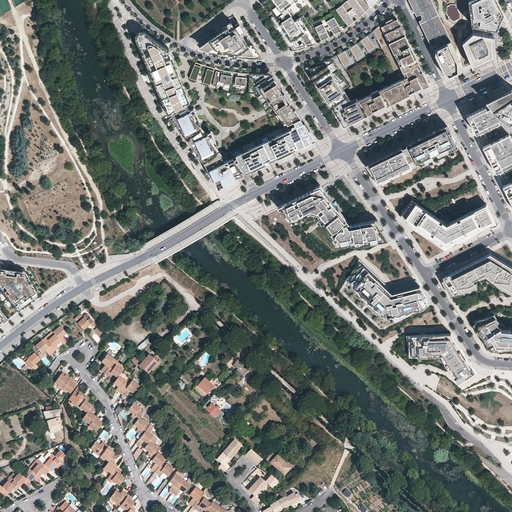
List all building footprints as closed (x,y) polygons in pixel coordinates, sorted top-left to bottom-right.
[(263,0),(262,1),(291,45),(296,42),(300,48),(303,47),(306,46),(308,45),(311,44),(314,43),(316,42),(319,41),(321,40),(323,39),(324,39),(326,38),(327,38),(328,37),(330,36),(333,34),(336,33),(338,31),(339,31),(341,30),(331,12),(329,14),(326,15),(324,17),(321,18),(318,20),(315,21),(312,23),(309,24),(307,25),(301,16),(294,21),(290,15),(285,8),(289,5),(289,6),(293,4),(291,2),(294,0),(295,0),(296,0),(295,0),(263,0)] [(348,0),(342,5),(333,11),(345,27),(347,25),(348,25),(349,24),(351,23),(352,22),(354,21),(354,20),(356,19),(358,17),(359,17),(360,16),(361,15),(362,14),(365,12),(361,6),(366,1),(369,7),(370,6),(371,5),(373,3),(374,2),(375,1),(375,0),(348,0)] [(410,0),(435,52),(436,47),(452,40),(435,7),(431,0),(410,0)] [(456,49),(461,69),(463,68),(471,64),(463,42),(474,32),(472,24),(471,12),(470,10),(470,8),(469,0),(431,0),(435,7),(452,40),(456,49)] [(469,0),(470,8),(470,10),(471,12),(472,24),(492,27),(495,28),(496,25),(497,21),(498,18),(500,15),(501,12),(495,0),(469,0)] [(369,7),(366,1),(361,6),(365,12),(367,9),(369,8),(369,7)] [(290,15),(293,13),(289,6),(289,5),(285,8),(290,15)] [(388,104),(429,84),(426,78),(409,44),(402,28),(393,10),(391,13),(390,15),(388,16),(386,19),(384,21),(382,23),(380,25),(378,26),(376,28),(374,30),(378,38),(382,48),(394,72),(397,79),(362,96),(371,112),(388,104)] [(219,54),(241,58),(263,59),(248,36),(237,20),(228,26),(208,41),(199,47),(217,53),(219,54)] [(491,31),(492,27),(472,24),(474,32),(491,35),(491,31)] [(189,102),(165,46),(160,43),(146,32),(145,31),(143,31),(142,30),(140,31),(139,31),(138,32),(137,34),(136,35),(136,37),(137,38),(169,114),(171,113),(186,104),(189,102)] [(491,35),(474,32),(463,42),(471,64),(473,67),(483,62),(494,57),(493,54),(493,50),(493,46),(493,40),(493,35),(491,35)] [(364,38),(362,40),(369,50),(375,46),(367,36),(366,37),(365,37),(364,38)] [(435,52),(447,75),(461,69),(456,49),(452,40),(436,47),(435,52)] [(351,47),(350,48),(357,58),(363,54),(356,44),(355,44),(355,45),(354,45),(353,46),(351,47)] [(170,48),(165,46),(189,102),(192,101),(170,48)] [(340,53),(338,54),(344,65),(350,62),(345,51),(344,51),(342,52),(340,53)] [(349,85),(331,58),(328,59),(324,61),(321,62),(319,63),(315,64),(313,65),(311,65),(308,66),(305,67),(310,74),(333,109),(344,126),(361,117),(368,114),(357,98),(357,97),(351,100),(344,89),(349,85)] [(196,80),(201,66),(195,64),(189,78),(196,80)] [(214,70),(207,68),(203,82),(210,84),(214,70)] [(231,71),(224,70),(223,72),(223,74),(221,74),(220,82),(230,83),(231,84),(232,76),(231,75),(231,71)] [(246,85),(247,77),(245,77),(246,73),(239,72),(238,72),(238,74),(237,76),(236,76),(235,84),(245,85),(246,85)] [(263,73),(249,73),(249,92),(254,93),(264,107),(278,129),(294,121),(301,117),(290,101),(282,89),(272,73),(266,73),(263,73)] [(511,89),(486,101),(488,104),(489,105),(487,106),(486,105),(466,115),(475,134),(479,132),(486,145),(483,147),(496,173),(499,171),(506,184),(502,186),(511,206),(511,89)] [(371,112),(362,96),(357,98),(368,114),(371,112)] [(223,158),(213,145),(211,141),(212,140),(210,136),(213,134),(214,134),(211,131),(206,134),(201,128),(196,121),(194,118),(196,116),(194,113),(196,111),(197,111),(194,107),(191,110),(186,104),(171,113),(219,178),(224,184),(236,178),(241,176),(240,175),(230,161),(228,159),(224,161),(223,159),(223,158)] [(219,178),(171,113),(169,114),(187,138),(204,161),(214,175),(222,185),(224,184),(219,178)] [(237,161),(244,171),(248,169),(255,165),(254,162),(257,160),(261,158),(262,162),(284,152),(282,148),(289,145),(290,148),(300,143),(302,146),(316,139),(307,126),(305,124),(301,117),(294,121),(295,123),(291,125),(292,128),(275,136),(276,138),(271,141),(270,141),(269,139),(249,149),(250,151),(245,153),(244,154),(243,152),(236,155),(237,157),(239,160),(237,161)] [(459,145),(457,141),(448,124),(443,126),(427,134),(408,143),(416,161),(417,162),(419,161),(422,162),(430,160),(433,155),(442,151),(447,151),(455,147),(459,145)] [(300,143),(290,148),(289,145),(282,148),(284,152),(262,162),(261,158),(257,160),(254,162),(255,165),(248,169),(249,172),(290,152),(301,147),(302,146),(300,143)] [(418,164),(416,161),(408,143),(401,147),(385,154),(367,163),(378,180),(380,183),(393,178),(402,171),(413,168),(418,164)] [(235,158),(230,161),(240,175),(244,172),(244,171),(237,161),(235,158)] [(316,210),(325,221),(340,208),(330,196),(321,185),(315,188),(308,192),(299,196),(283,204),(296,219),(316,210)] [(484,225),(495,219),(487,200),(447,221),(415,197),(403,214),(415,222),(429,231),(446,244),(461,236),(484,225)] [(340,208),(325,221),(344,245),(390,236),(378,218),(358,222),(352,223),(347,217),(340,208)] [(511,291),(511,267),(491,254),(441,277),(453,295),(459,293),(464,293),(468,293),(473,290),(477,287),(475,280),(486,275),(511,291)] [(432,303),(417,279),(406,284),(393,289),(385,282),(360,258),(360,259),(348,277),(360,289),(359,289),(378,307),(379,307),(387,315),(391,313),(392,316),(395,320),(400,320),(405,318),(413,308),(432,303)] [(0,289),(15,309),(35,293),(24,270),(0,266),(0,289)] [(78,319),(75,321),(82,329),(86,325),(88,323),(90,326),(94,323),(84,312),(81,315),(82,316),(78,319)] [(478,317),(474,322),(487,344),(498,348),(510,347),(511,347),(511,329),(502,329),(492,313),(478,317)] [(190,331),(196,325),(192,321),(187,327),(190,331)] [(59,340),(62,344),(66,340),(61,335),(64,332),(58,324),(51,330),(53,332),(59,340)] [(99,335),(102,333),(96,326),(93,328),(99,335)] [(42,340),(52,351),(55,348),(53,346),(55,344),(59,340),(53,332),(49,336),(46,338),(46,337),(42,340)] [(460,381),(476,370),(466,355),(457,341),(452,332),(429,333),(405,334),(406,338),(401,342),(417,361),(446,360),(460,381)] [(43,349),(48,354),(52,351),(42,340),(40,338),(33,344),(40,352),(43,349)] [(151,342),(147,339),(134,350),(137,354),(151,342)] [(38,358),(32,351),(28,354),(25,356),(24,356),(21,358),(31,369),(34,366),(32,364),(34,361),(38,358)] [(112,360),(113,358),(106,352),(100,360),(104,363),(100,369),(103,372),(112,360)] [(150,369),(157,362),(152,357),(148,354),(139,365),(147,372),(150,369)] [(136,359),(135,356),(131,359),(138,369),(139,368),(137,364),(139,362),(137,358),(136,359)] [(186,365),(177,357),(175,360),(177,362),(174,365),(181,371),(186,365)] [(237,368),(242,363),(238,359),(233,365),(237,368)] [(112,373),(116,376),(117,374),(121,368),(118,366),(115,363),(115,362),(112,360),(103,372),(107,374),(109,371),(112,373)] [(161,362),(158,360),(157,362),(150,369),(153,372),(161,362)] [(244,368),(246,366),(242,363),(237,368),(242,373),(241,374),(245,378),(249,374),(246,371),(244,368)] [(56,385),(60,388),(69,376),(64,373),(63,375),(59,373),(54,381),(57,383),(56,385)] [(116,376),(112,382),(117,385),(119,387),(117,390),(121,393),(129,381),(126,378),(125,380),(122,377),(117,374),(116,376)] [(69,376),(60,388),(64,392),(66,390),(69,392),(75,384),(72,382),(73,379),(69,376)] [(211,388),(213,385),(204,377),(197,385),(201,388),(199,390),(204,395),(211,388)] [(129,390),(133,392),(138,384),(131,379),(129,381),(121,393),(125,395),(129,390)] [(179,379),(175,384),(181,389),(185,384),(179,379)] [(201,388),(197,385),(194,388),(203,396),(204,395),(199,390),(201,388)] [(83,393),(78,390),(77,392),(73,390),(67,398),(70,400),(69,402),(74,405),(83,393)] [(91,404),(86,401),(84,399),(86,396),(83,393),(74,405),(78,408),(79,406),(82,409),(85,412),(91,404)] [(134,399),(133,401),(136,404),(137,403),(140,405),(144,408),(145,407),(134,399)] [(208,400),(202,407),(225,425),(228,422),(221,416),(223,413),(212,404),(214,402),(213,400),(211,402),(208,400)] [(138,416),(144,408),(140,405),(139,406),(136,404),(133,401),(127,409),(131,412),(134,414),(132,417),(135,420),(138,416)] [(81,418),(88,424),(94,415),(91,413),(95,407),(91,404),(85,412),(81,418)] [(60,429),(59,408),(54,409),(45,411),(43,411),(49,432),(57,430),(59,437),(62,436),(60,429)] [(95,415),(94,415),(88,424),(86,427),(90,430),(91,428),(95,431),(101,422),(97,420),(99,418),(95,415)] [(138,416),(135,420),(133,423),(137,427),(139,428),(137,432),(141,434),(145,429),(149,424),(149,423),(146,420),(145,421),(142,418),(138,416)] [(141,434),(135,443),(138,445),(143,440),(147,442),(149,439),(152,435),(155,431),(151,429),(152,427),(149,424),(145,429),(141,434)] [(99,436),(104,439),(108,433),(104,430),(99,436)] [(156,445),(152,442),(153,441),(155,438),(152,435),(149,439),(147,442),(143,447),(148,451),(150,452),(148,455),(152,458),(157,451),(160,446),(157,444),(156,445)] [(238,449),(241,446),(232,438),(227,445),(234,451),(236,448),(238,449)] [(107,445),(104,442),(101,445),(99,443),(94,440),(89,447),(92,450),(96,452),(95,453),(99,456),(107,445)] [(110,457),(113,453),(110,450),(111,448),(107,445),(99,456),(98,457),(103,460),(104,458),(107,461),(110,457)] [(232,454),(234,451),(227,445),(221,452),(230,459),(233,455),(232,454)] [(132,456),(137,458),(142,449),(138,447),(132,456)] [(252,450),(249,448),(244,454),(247,457),(252,450)] [(64,454),(59,449),(54,454),(51,452),(48,456),(49,456),(46,459),(43,463),(49,468),(50,469),(54,465),(56,462),(59,465),(61,461),(59,459),(64,454)] [(255,453),(252,450),(247,457),(250,460),(255,453)] [(157,451),(152,458),(151,459),(154,462),(150,468),(154,471),(162,459),(164,457),(157,451)] [(225,462),(226,463),(230,459),(221,452),(215,459),(220,463),(222,465),(225,462)] [(284,474),(290,466),(275,454),(275,455),(271,452),(265,458),(284,474)] [(38,459),(36,457),(28,466),(31,469),(34,466),(37,463),(36,462),(38,459)] [(114,460),(110,457),(107,461),(101,469),(106,472),(107,470),(110,473),(115,467),(116,465),(113,462),(114,460)] [(43,463),(38,459),(36,462),(37,463),(34,466),(31,469),(38,475),(41,472),(44,469),(46,472),(49,468),(43,463)] [(162,472),(166,476),(172,468),(168,465),(165,463),(165,462),(162,459),(154,471),(157,473),(159,471),(162,472)] [(38,475),(31,469),(28,466),(21,473),(29,480),(32,476),(37,481),(40,478),(38,475)] [(118,485),(123,477),(119,474),(116,472),(118,469),(115,467),(110,473),(107,478),(110,480),(111,479),(114,482),(118,485)] [(18,471),(18,470),(15,474),(12,477),(19,484),(22,481),(28,486),(31,482),(29,480),(21,473),(18,471)] [(168,489),(171,491),(182,478),(174,472),(168,480),(172,483),(168,489)] [(277,479),(270,473),(266,477),(265,476),(262,480),(265,482),(270,487),(277,479)] [(14,485),(16,487),(19,484),(12,477),(9,475),(6,478),(7,479),(4,482),(1,485),(8,491),(12,487),(14,485)] [(259,489),(265,482),(262,480),(258,476),(255,479),(254,478),(251,482),(259,489)] [(171,491),(175,494),(179,489),(183,491),(189,483),(182,478),(171,491)] [(259,489),(251,482),(248,486),(249,487),(247,490),(253,495),(253,496),(259,489)] [(200,493),(202,491),(194,485),(188,493),(191,496),(187,502),(191,505),(200,493)] [(348,488),(343,492),(348,497),(352,493),(348,488)] [(127,493),(124,491),(121,494),(119,492),(115,489),(110,496),(113,498),(116,500),(116,502),(119,505),(127,493)] [(299,501),(302,499),(298,492),(294,495),(293,492),(285,496),(290,503),(290,505),(291,506),(295,503),(294,502),(298,500),(299,501)] [(131,505),(134,501),(130,498),(131,496),(127,493),(119,505),(123,508),(124,507),(128,509),(131,505)] [(197,504),(199,506),(204,510),(206,507),(210,502),(205,499),(202,497),(203,496),(200,493),(191,505),(194,507),(197,504)] [(174,503),(176,496),(170,494),(167,501),(174,503)] [(259,500),(253,496),(253,495),(250,498),(256,503),(259,500)] [(286,505),(290,503),(285,496),(285,495),(277,499),(283,509),(287,507),(286,505)] [(279,511),(283,509),(277,499),(269,504),(270,505),(270,506),(273,511),(275,511),(278,511),(279,511)] [(73,511),(75,510),(68,503),(64,500),(59,506),(62,510),(61,511),(62,511),(73,511)] [(208,511),(214,511),(219,506),(211,500),(210,502),(206,507),(210,509),(208,511)]
